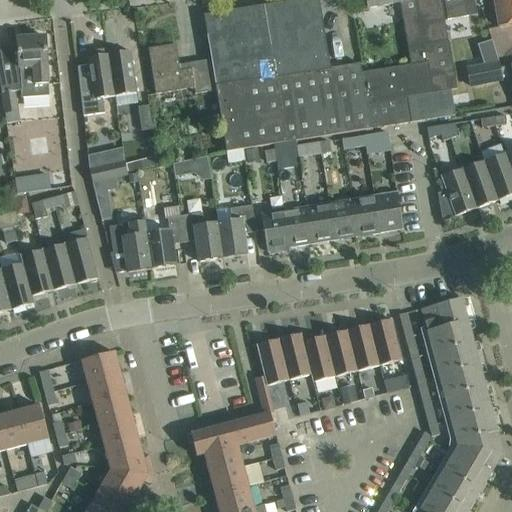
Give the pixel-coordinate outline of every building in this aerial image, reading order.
[(275,144),(296,141),(328,136),(351,132),(371,129),(370,128),(411,122),(407,98),(451,91),(456,90),(448,41),(447,41),(444,21),(445,21),(441,1),(441,0),(366,0),(368,9),(400,3),(411,65),(368,73),(367,69),(361,70),(360,64),(330,69),(319,0),(300,0),(204,15),(211,60),(217,91),(228,152),(243,149),(275,144)] [(443,0),(447,19),(476,14),(474,2),(473,0),(443,0)] [(511,0),(494,0),(499,27),(511,25),(511,0)] [(22,98),(49,96),(47,67),(48,67),(46,37),(17,39),(18,47),(0,47),(0,83),(5,113),(7,124),(20,122),(15,92),(22,91),(22,98)] [(195,94),(217,91),(211,60),(190,63),(191,69),(180,71),(176,45),(148,49),(155,95),(194,89),(195,94)] [(78,68),(83,117),(105,114),(103,99),(116,98),(108,55),(100,57),(99,51),(87,52),(88,58),(87,59),(88,66),(78,68)] [(108,55),(116,98),(137,95),(131,52),(108,55)] [(466,67),(470,87),(502,82),(499,61),(466,67)] [(451,91),(407,98),(411,123),(455,116),(451,91)] [(139,107),(142,131),(143,139),(154,138),(150,106),(139,107)] [(493,118),(494,127),(506,125),(505,116),(493,118)] [(480,120),(482,129),(494,127),(493,118),(480,120)] [(446,125),(451,139),(459,136),(454,124),(446,125)] [(440,134),(443,142),(451,139),(446,125),(437,127),(427,128),(428,139),(440,134)] [(367,154),(390,151),(387,133),(365,137),(366,146),(367,154)] [(356,148),(366,146),(365,137),(355,138),(356,148)] [(296,141),(275,144),(276,151),(277,160),(279,169),(300,166),(299,157),(297,147),(296,141)] [(329,142),(319,144),(321,153),(331,152),(329,142)] [(319,144),(297,147),(299,157),(321,153),(319,144)] [(259,161),(257,148),(245,150),(247,163),(259,161)] [(245,160),(243,149),(228,152),(229,162),(245,160)] [(277,160),(276,151),(265,152),(266,162),(277,160)] [(484,162),(498,201),(511,196),(511,172),(505,154),(484,162)] [(155,157),(140,161),(143,170),(157,167),(155,157)] [(90,168),(93,182),(128,175),(124,160),(90,168)] [(462,170),(477,209),(498,201),(484,162),(462,170)] [(445,191),(455,217),(477,209),(462,170),(440,178),(445,191)] [(49,175),(15,180),(17,195),(51,190),(49,175)] [(438,194),(442,222),(455,217),(445,191),(438,194)] [(374,196),(380,234),(403,231),(397,193),(374,196)] [(63,196),(53,199),(55,207),(65,204),(63,196)] [(352,200),(358,238),(380,234),(374,196),(352,200)] [(15,199),(17,215),(30,213),(27,197),(15,199)] [(53,199),(42,202),(32,204),(36,220),(48,216),(46,210),(55,207),(53,199)] [(329,203),(335,241),(358,238),(352,200),(329,203)] [(307,207),(313,245),(335,241),(329,203),(307,207)] [(109,205),(98,206),(102,220),(111,218),(109,205)] [(160,231),(147,233),(152,270),(175,266),(172,241),(184,239),(181,216),(179,205),(163,208),(164,218),(159,219),(160,231)] [(231,220),(218,222),(223,259),(247,255),(243,231),(255,229),(251,205),(230,208),(231,220)] [(284,211),(290,249),(313,245),(307,207),(284,211)] [(261,214),(267,252),(290,249),(284,211),(261,214)] [(0,230),(3,230),(14,228),(14,227),(19,227),(18,223),(16,212),(0,215),(0,230)] [(202,212),(181,216),(184,239),(195,238),(199,263),(223,259),(218,222),(204,224),(202,212)] [(131,224),(129,225),(109,227),(113,254),(114,254),(113,250),(124,248),(128,273),(152,270),(147,233),(145,219),(130,221),(131,224)] [(3,230),(4,236),(7,244),(17,241),(14,228),(3,230)] [(65,245),(76,285),(98,279),(88,239),(87,239),(84,229),(63,235),(65,245)] [(43,251),(54,291),(76,285),(65,245),(43,251)] [(32,297),(54,291),(43,251),(21,257),(22,265),(23,264),(32,297)] [(1,270),(12,311),(34,305),(32,297),(23,264),(22,265),(1,270)] [(0,270),(0,313),(12,311),(1,270),(0,270)] [(468,511),(496,464),(492,462),(498,453),(495,443),(499,442),(462,299),(421,310),(426,327),(420,328),(449,439),(448,451),(412,511),(468,511)] [(424,433),(412,453),(420,458),(431,438),(439,436),(407,314),(399,316),(431,437),(424,433)] [(392,320),(370,326),(380,366),(402,361),(392,320)] [(370,326),(348,331),(358,372),(380,366),(370,326)] [(348,331),(326,337),(336,378),(358,372),(348,331)] [(302,335),(279,340),(289,381),(311,376),(313,383),(314,383),(303,343),(302,335)] [(326,337),(303,343),(314,383),(336,378),(326,337)] [(256,346),(264,378),(266,387),(289,381),(279,340),(256,346)] [(86,377),(119,368),(115,353),(82,362),(86,377)] [(90,393),(123,384),(119,368),(86,377),(90,393)] [(39,373),(45,395),(54,393),(48,371),(39,373)] [(409,387),(405,372),(398,374),(402,389),(409,387)] [(264,378),(256,379),(265,415),(273,414),(266,387),(264,378)] [(94,408),(127,400),(123,384),(90,393),(94,408)] [(339,389),(344,405),(358,402),(353,385),(339,389)] [(363,390),(365,400),(374,397),(372,388),(363,390)] [(45,395),(48,407),(57,405),(54,393),(45,395)] [(294,399),(299,417),(311,414),(306,396),(294,399)] [(99,424),(131,415),(127,400),(94,408),(99,424)] [(40,406),(19,412),(28,445),(49,439),(40,406)] [(275,410),(278,423),(290,420),(286,407),(275,410)] [(19,412),(0,416),(0,425),(7,451),(28,445),(19,412)] [(276,436),(270,414),(246,420),(252,442),(276,436)] [(103,440),(136,431),(131,415),(99,424),(103,440)] [(228,425),(234,447),(237,446),(252,442),(246,420),(228,425)] [(53,424),(56,436),(65,434),(62,422),(53,424)] [(209,430),(215,452),(234,447),(228,425),(209,430)] [(197,457),(204,455),(215,452),(209,430),(191,435),(197,457)] [(107,455),(140,447),(136,431),(103,440),(107,455)] [(56,436),(59,449),(68,446),(65,434),(56,436)] [(269,447),(273,458),(281,456),(278,444),(269,447)] [(210,478),(243,469),(238,447),(237,446),(234,447),(215,452),(204,455),(210,478)] [(111,470),(155,477),(150,461),(144,462),(140,447),(107,455),(111,470)] [(412,453),(401,473),(408,477),(420,458),(412,453)] [(74,454),(62,457),(64,466),(76,463),(74,454)] [(273,458),(276,470),(284,467),(281,456),(273,458)] [(70,468),(66,476),(77,482),(81,475),(70,468)] [(210,478),(216,501),(250,492),(243,469),(210,478)] [(103,485),(133,502),(144,482),(150,486),(155,477),(111,470),(103,485)] [(44,473),(36,475),(39,487),(47,485),(44,473)] [(401,473),(389,492),(396,497),(408,477),(401,473)] [(15,481),(16,485),(18,493),(39,487),(36,475),(15,481)] [(66,476),(62,483),(73,490),(77,482),(66,476)] [(91,505),(103,511),(126,511),(133,502),(103,485),(91,505)] [(280,488),(284,501),(292,498),(289,486),(280,488)] [(0,488),(0,497),(9,495),(7,487),(0,488)] [(216,501),(219,511),(265,511),(264,505),(254,507),(250,492),(216,501)] [(389,492),(378,511),(387,511),(396,497),(389,492)] [(45,498),(38,509),(43,511),(46,511),(52,502),(45,498)] [(292,498),(284,501),(286,511),(289,511),(295,510),(292,498)]
